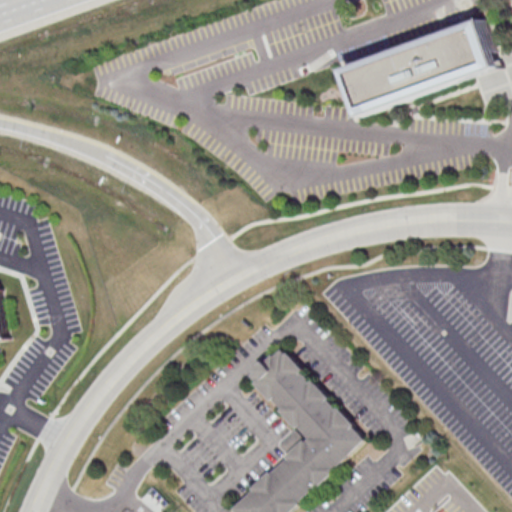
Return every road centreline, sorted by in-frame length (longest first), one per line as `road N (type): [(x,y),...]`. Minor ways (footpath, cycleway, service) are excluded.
road 1 (tertiary): [(34,511),(62,452),(109,386),(169,324),(241,273)]
road 2 (tertiary): [(241,273),(291,250),(409,222),(511,222)]
road 3 (motorway): [(107,155),(197,215),(241,273)]
